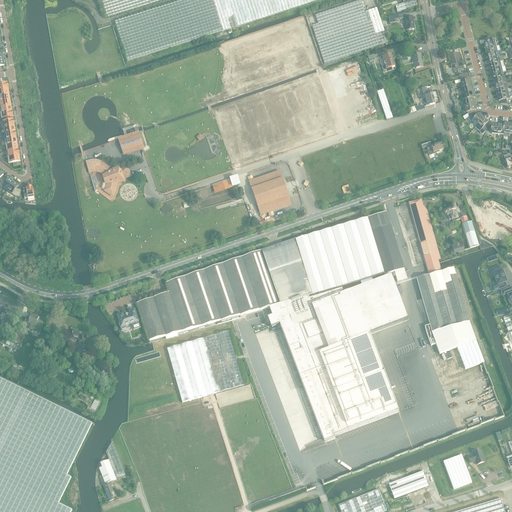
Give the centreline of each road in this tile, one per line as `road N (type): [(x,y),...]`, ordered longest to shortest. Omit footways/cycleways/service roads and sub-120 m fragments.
road 1 (secondary): [(83,293),(396,189),(462,178)]
road 2 (tertiary): [(459,155),(426,12)]
road 3 (residential): [(0,164),(29,178),(12,73)]
road 4 (residential): [(511,114),(486,106),(461,6)]
